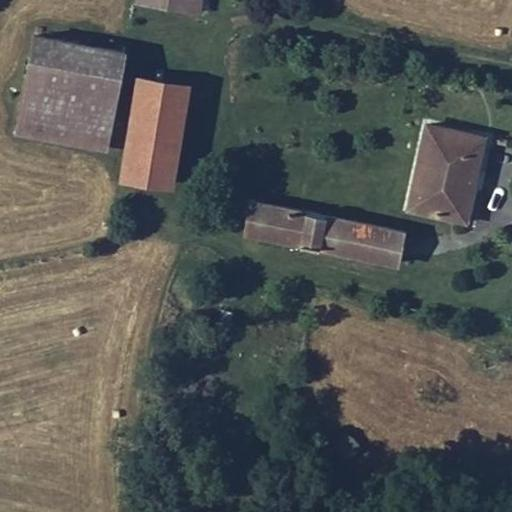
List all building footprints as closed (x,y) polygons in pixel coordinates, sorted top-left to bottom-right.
[(119,44),(27,30),(9,123),(103,138),(119,44)] [(183,71),(133,64),(116,160),(167,168),(183,71)] [(486,126),(422,111),(399,205),(457,212),(464,172),(476,174),(486,126)] [(398,224),(245,191),(239,222),(314,237),(392,253),(398,224)] [(332,441),(344,460),(364,448),(351,429),(332,441)]
